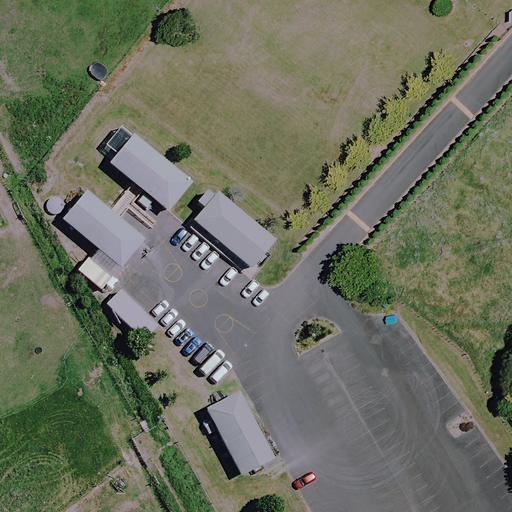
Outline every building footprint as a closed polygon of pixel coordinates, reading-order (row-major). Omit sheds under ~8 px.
[(190,180),(134,134),(111,161),(167,207),(190,180)] [(141,239),(85,193),(63,220),(119,267),(141,239)] [(273,239),(217,193),(194,220),(250,266),(273,239)] [(75,274),(100,293),(104,288),(111,293),(118,284),(86,260),(75,274)] [(273,456),(237,391),(205,408),(241,474),(273,456)]
